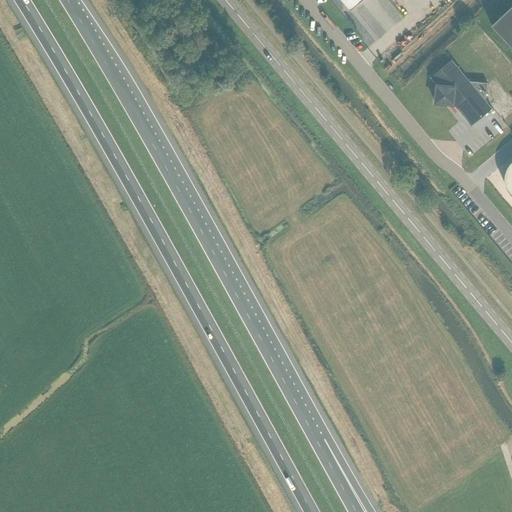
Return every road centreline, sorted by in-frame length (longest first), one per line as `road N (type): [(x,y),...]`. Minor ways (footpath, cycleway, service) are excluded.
road 1 (motorway): [(19,0),(311,511)]
road 2 (motorway): [(317,442),(66,0)]
road 3 (tertiary): [(511,344),(224,0)]
road 4 (unclassified): [(511,237),(305,0)]
